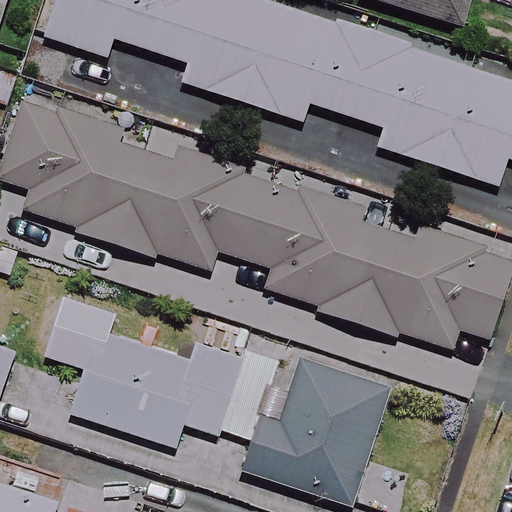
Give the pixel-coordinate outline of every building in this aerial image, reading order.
[(0,0),(0,33),(10,0),(0,0)] [(511,83),(259,0),(57,0),(45,40),(108,61),(115,43),(188,67),(182,86),(302,126),(308,106),(383,131),(377,150),(497,190),(507,161),(511,163),(511,83)] [(366,0),(462,31),(471,0),(366,0)] [(0,131),(15,79),(0,74),(0,131)] [(136,128),(24,95),(0,176),(0,184),(28,192),(22,213),(79,229),(77,235),(212,274),(218,254),(275,270),(268,293),(320,309),(319,314),(452,353),(458,332),(490,341),(511,265),(511,252),(334,201),(333,207),(274,190),(275,184),(132,142),(136,128)] [(0,284),(10,288),(24,251),(0,242),(0,284)] [(118,318),(64,301),(45,360),(85,373),(71,416),(177,450),(185,425),(254,447),(245,475),(352,510),(391,387),(297,356),(291,375),(197,345),(191,364),(112,338),(118,318)] [(0,406),(17,355),(0,349),(0,406)] [(0,511),(77,511),(0,486),(0,511)]
